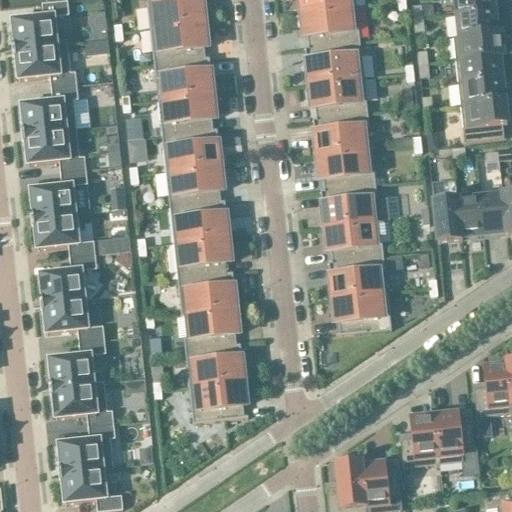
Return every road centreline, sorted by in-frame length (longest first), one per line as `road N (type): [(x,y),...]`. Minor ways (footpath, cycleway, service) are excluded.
road 1 (residential): [(248,0),(293,422)]
road 2 (residential): [(0,235),(29,511)]
road 3 (residential): [(511,273),(293,422)]
road 4 (residential): [(300,465),(511,323)]
road 5 (residential): [(293,422),(160,511)]
